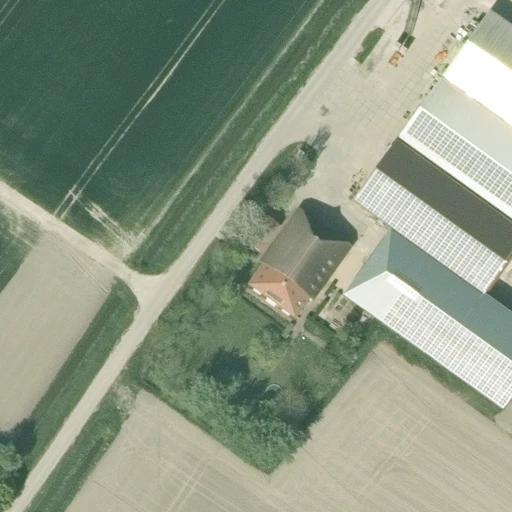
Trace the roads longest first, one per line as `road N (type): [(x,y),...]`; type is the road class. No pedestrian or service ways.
road 1 (unclassified): [(16,511),(390,0)]
road 2 (track): [(162,304),(0,191)]
